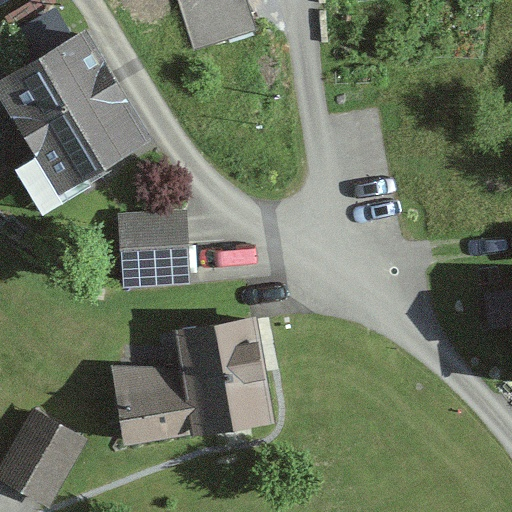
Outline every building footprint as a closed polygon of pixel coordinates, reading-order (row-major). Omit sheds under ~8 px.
[(190,0),(200,35),(263,18),(257,0),(190,0)] [(101,40),(9,94),(71,201),(163,147),(101,40)] [(17,111),(0,121),(0,174),(41,151),(17,111)] [(191,215),(126,218),(130,298),(195,295),(191,215)] [(187,365),(127,372),(135,443),(280,427),(268,324),(183,333),(187,365)] [(39,415),(2,482),(43,505),(81,439),(39,415)]
